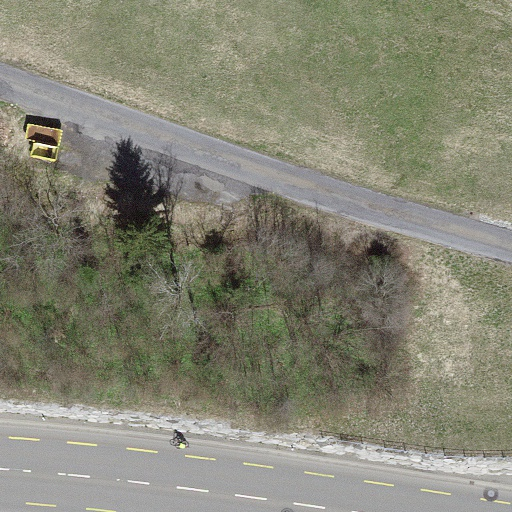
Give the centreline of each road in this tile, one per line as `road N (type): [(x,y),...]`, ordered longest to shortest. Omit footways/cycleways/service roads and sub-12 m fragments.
road 1 (residential): [(0,85),(310,190),(511,246)]
road 2 (secondary): [(0,469),(353,511)]
